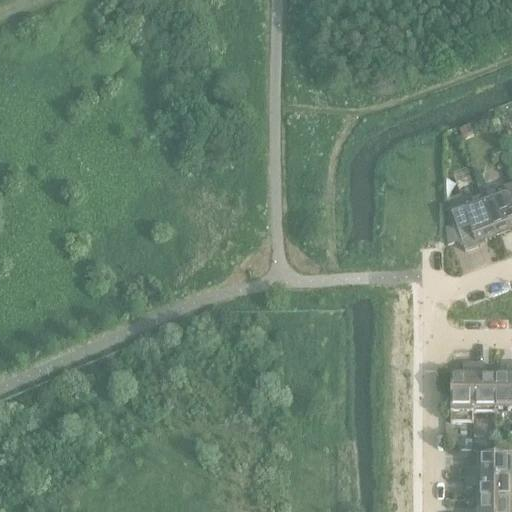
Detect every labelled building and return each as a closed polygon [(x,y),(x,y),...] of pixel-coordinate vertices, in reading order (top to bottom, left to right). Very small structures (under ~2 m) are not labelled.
[(469,128),(460,132),(464,141),(473,137),(469,128)] [(511,187),(482,199),(497,237),(511,231),(511,187)] [(497,237),(482,199),(449,211),(465,254),(478,249),(476,245),(497,237)] [(463,378),(451,378),(451,426),(473,426),(473,416),(473,366),(463,366),(463,378)] [(483,366),(473,366),(473,416),(495,416),(495,378),(483,378),(483,366)] [(506,378),(495,378),(495,416),(511,415),(511,366),(506,366),(506,378)] [(461,443),(461,453),(471,453),(471,443),(461,443)] [(466,481),(511,480),(511,458),(477,458),(477,471),(466,471),(466,481)] [(477,502),(511,502),(511,480),(466,481),(466,491),(477,491),(477,502)] [(511,511),(511,502),(477,502),(477,511),(511,511)]
